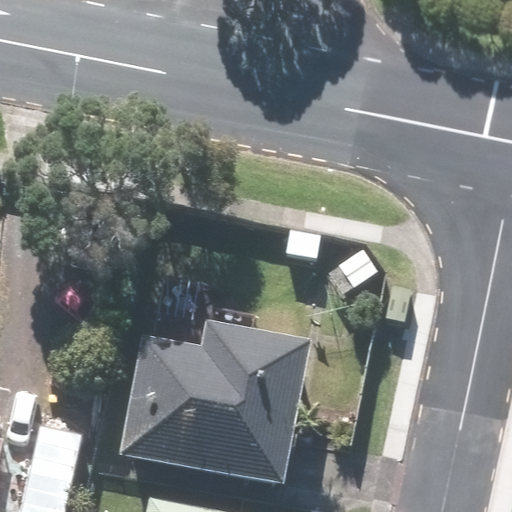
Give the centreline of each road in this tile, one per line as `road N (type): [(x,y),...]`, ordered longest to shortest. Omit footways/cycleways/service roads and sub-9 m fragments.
road 1 (residential): [(504,156),(428,511)]
road 2 (secondary): [(504,156),(292,104)]
road 3 (secondary): [(178,76),(0,42)]
